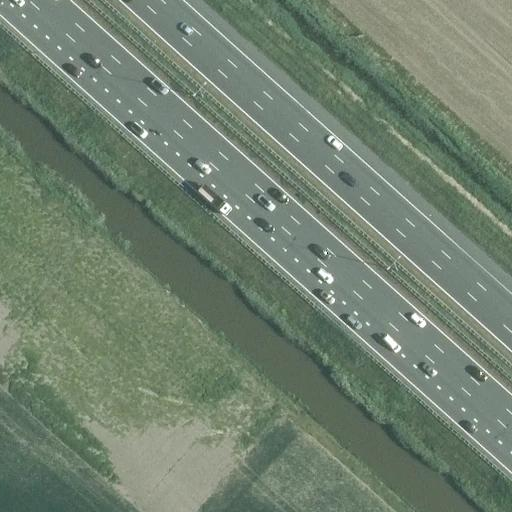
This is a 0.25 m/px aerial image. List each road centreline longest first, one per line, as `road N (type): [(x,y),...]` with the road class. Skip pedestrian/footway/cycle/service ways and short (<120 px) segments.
road 1 (motorway): [(36,0),(511,424)]
road 2 (motorway): [(511,322),(155,0)]
